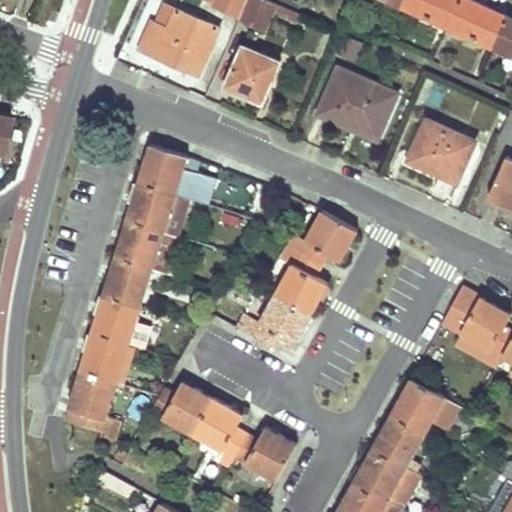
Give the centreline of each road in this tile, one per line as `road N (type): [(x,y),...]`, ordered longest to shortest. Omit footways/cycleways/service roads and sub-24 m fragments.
road 1 (tertiary): [(68,105),(16,334),(18,511)]
road 2 (residential): [(76,81),(397,213)]
road 3 (residential): [(290,402),(397,213)]
road 4 (residential): [(455,245),(348,434)]
